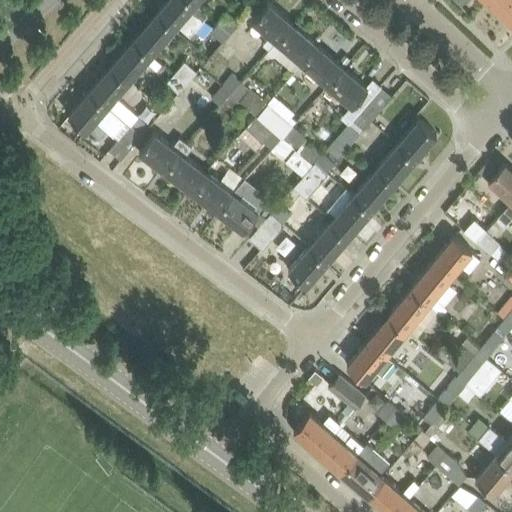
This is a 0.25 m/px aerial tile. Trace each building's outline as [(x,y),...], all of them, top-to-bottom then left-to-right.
[(189,35),(208,13),(196,2),(193,0),(166,0),(156,12),(174,28),(175,26),(177,24),(189,35)] [(268,0),(252,19),(270,34),(262,42),(268,47),(266,50),(267,51),(293,21),(268,0)] [(511,21),(511,0),(488,0),(488,1),(511,22),(511,21)] [(156,12),(134,38),(152,54),(173,29),(174,28),(156,12)] [(237,23),(225,12),(218,21),(230,31),(237,23)] [(209,30),(221,41),(230,31),(218,21),(209,30)] [(271,54),(275,55),(283,45),(302,62),(318,43),(293,21),(267,51),(271,54)] [(156,68),(162,62),(152,54),(134,38),(112,63),(130,79),(131,78),(147,60),(156,68)] [(328,84),(344,65),(320,45),(304,63),(328,84)] [(185,60),(174,73),(186,83),(197,71),(185,60)] [(90,89),(108,105),(129,80),(130,79),(112,63),(90,89)] [(352,105),(368,86),(344,65),(328,84),(352,105)] [(167,82),(179,91),(186,83),(174,73),(167,82)] [(231,74),(212,96),(220,103),(231,92),(240,100),(240,99),(245,104),(256,113),(271,97),(267,94),(262,100),(231,74)] [(380,85),(360,109),(372,120),(393,95),(380,85)] [(126,121),(108,105),(90,89),(69,113),(87,129),(96,119),(114,135),(126,121)] [(220,103),(230,111),(240,100),(231,92),(220,103)] [(351,117),(336,134),(348,144),(362,127),(365,129),(372,120),(360,109),(352,119),(351,117)] [(270,148),(271,146),(272,147),(282,137),(273,129),(255,114),(245,126),(270,148)] [(149,125),(137,115),(130,124),(142,134),(149,125)] [(293,124),(284,116),(273,129),(282,137),(282,136),(293,124)] [(406,133),(398,141),(416,157),(437,133),(419,117),(406,133)] [(121,158),(134,143),(142,134),(130,124),(109,148),(121,158)] [(312,163),(315,159),(321,152),(301,134),(302,132),(293,124),(282,136),(295,148),(312,163)] [(154,130),(139,149),(165,169),(186,141),(179,136),(173,145),(154,130)] [(323,151),(321,152),(315,159),(327,170),(348,144),(336,134),(323,151)] [(289,147),(293,150),(295,148),(282,136),(282,137),(272,147),(282,155),(289,147)] [(185,155),(192,145),(186,141),(165,169),(192,189),(206,170),(185,155)] [(416,157),(398,141),(377,166),(376,167),(394,183),(416,157)] [(318,180),(327,170),(315,159),(312,163),(306,170),(318,180)] [(488,179),(503,193),(511,200),(511,199),(511,168),(505,161),(488,179)] [(354,193),(372,208),(394,183),(376,167),(354,193)] [(239,182),(225,171),(218,180),(206,170),(192,189),(219,210),(237,187),(244,178),(243,177),(239,182)] [(244,229),(251,220),(259,225),(266,217),(259,211),(269,198),(244,178),(237,187),(219,210),(244,229)] [(372,208),(354,193),(346,186),(328,207),(335,214),(332,218),(350,234),(372,208)] [(511,214),(511,199),(511,200),(497,216),(504,223),(511,214)] [(291,213),(287,210),(279,203),(266,217),(259,225),(250,235),(262,246),(291,213)] [(332,218),(330,220),(309,244),(328,260),(350,234),(332,218)] [(486,228),(476,239),(491,251),(500,242),(486,228)] [(473,250),(454,234),(432,260),(451,276),(453,275),(461,265),(469,271),(480,258),(472,252),(473,250)] [(307,284),(328,260),(309,244),(289,268),(307,284)] [(411,287),(430,302),(441,311),(446,306),(434,297),(450,277),(451,276),(432,260),(411,287)] [(408,328),(409,327),(417,317),(429,327),(441,311),(430,302),(411,287),(389,313),(408,328)] [(511,294),(497,311),(504,317),(509,310),(511,306),(511,294)] [(511,306),(509,310),(504,317),(500,321),(509,328),(511,330),(511,306)] [(389,313),(388,314),(368,339),(386,354),(407,329),(408,328),(389,313)] [(498,342),(502,337),(509,328),(500,321),(479,347),(478,349),(486,356),(495,363),(506,349),(498,342)] [(470,358),(478,349),(479,347),(477,345),(467,337),(448,361),(460,371),(470,358)] [(347,364),(366,379),(386,354),(368,339),(347,364)] [(479,365),(486,356),(478,349),(470,358),(479,365)] [(479,365),(465,382),(481,395),(502,369),(495,363),(486,356),(479,365)] [(426,387),(438,397),(447,404),(463,385),(443,368),(426,387)] [(339,373),(329,385),(355,407),(365,394),(339,373)] [(431,423),(443,409),(447,404),(438,397),(423,416),(431,423)] [(376,410),(385,419),(396,406),(387,398),(376,410)] [(406,415),(396,406),(385,419),(395,427),(406,415)] [(341,422),(330,413),(322,421),(310,410),(294,429),(318,449),(334,431),(333,431),(341,422)] [(480,416),(469,429),(496,452),(511,464),(511,432),(507,438),(480,416)] [(351,433),(344,441),(334,431),(318,449),(342,471),(357,452),(358,453),(365,445),(351,433)] [(409,443),(436,465),(444,456),(417,434),(409,443)] [(382,473),(358,453),(357,452),(342,471),(367,493),(383,475),(382,473)] [(476,477),(494,492),(511,470),(511,464),(496,452),(476,477)] [(459,484),(467,475),(444,456),(436,465),(459,484)] [(389,511),(395,511),(408,497),(420,484),(414,479),(402,492),(384,476),(383,475),(367,493),(389,511)] [(453,493),(453,494),(437,511),(460,511),(466,506),(473,511),(477,511),(486,501),(478,494),(460,485),(453,493)] [(395,511),(425,511),(408,497),(395,511)]
